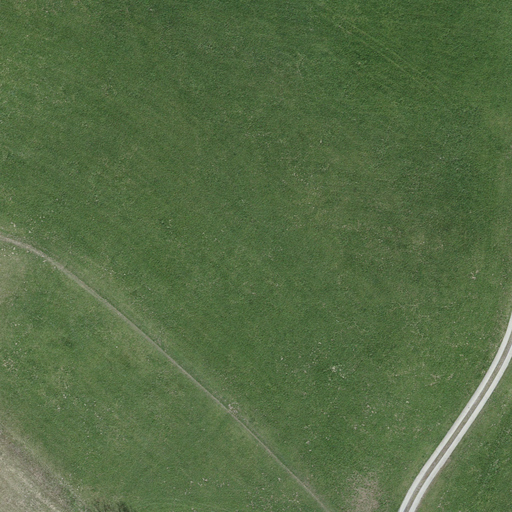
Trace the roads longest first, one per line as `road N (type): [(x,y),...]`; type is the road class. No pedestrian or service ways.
road 1 (track): [(0,239),(55,254),(323,511)]
road 2 (track): [(511,348),(410,511)]
